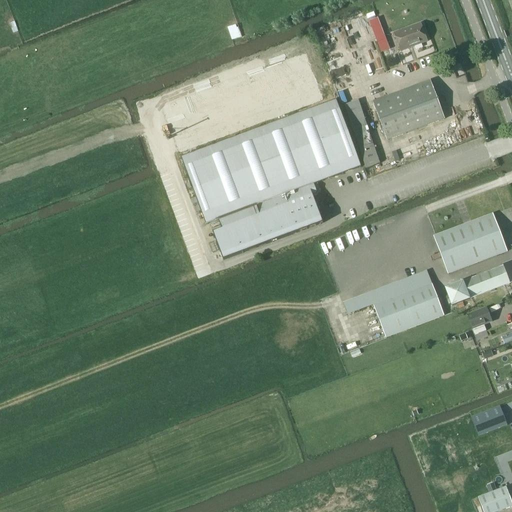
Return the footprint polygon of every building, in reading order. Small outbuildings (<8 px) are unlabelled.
[(400,52),(427,42),(421,24),(394,34),(400,52)] [(306,55),(212,90),(229,135),(322,100),(306,55)] [(387,141),(444,119),(430,81),(373,102),(387,141)] [(336,100),(181,157),(206,225),(219,220),(222,229),(213,232),(223,260),(323,223),(312,196),(317,194),(313,184),(361,166),(336,100)] [(358,100),(345,105),(366,168),(380,164),(358,100)] [(448,274),(507,252),(493,214),(434,237),(448,274)] [(456,304),(511,283),(511,282),(511,262),(504,266),(470,280),(470,282),(467,283),(466,281),(449,288),(456,304)] [(445,316),(444,315),(432,283),(427,271),(411,277),(343,303),(347,315),(373,305),(386,339),(445,316)] [(467,316),(472,330),(475,336),(487,332),(485,326),(493,323),(487,308),(467,316)] [(477,341),(489,337),(487,332),(475,336),(477,341)] [(511,333),(502,337),(504,344),(511,341),(511,333)] [(492,351),(483,354),(485,360),(494,357),(492,351)] [(472,418),(479,437),(507,426),(500,407),(472,418)] [(483,511),(499,511),(511,507),(511,502),(506,488),(478,499),(483,511)]
